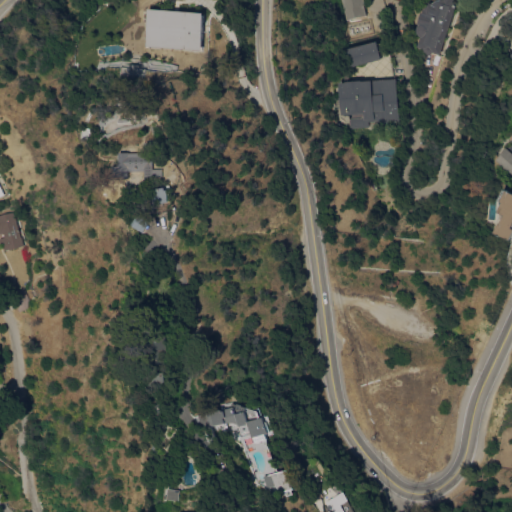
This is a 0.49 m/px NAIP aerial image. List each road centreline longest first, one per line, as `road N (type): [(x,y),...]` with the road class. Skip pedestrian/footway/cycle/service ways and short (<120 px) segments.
road 1 (tertiary): [(511,321),(450,482),(407,492),(367,462),(333,387),(310,204),(264,68),(265,0)]
road 2 (residential): [(494,0),(458,84),(444,181),(426,196),(404,186),(417,132),(397,0)]
road 3 (residential): [(169,236),(208,294),(224,342),(197,424),(232,511)]
road 4 (residential): [(0,308),(8,319),(30,511)]
